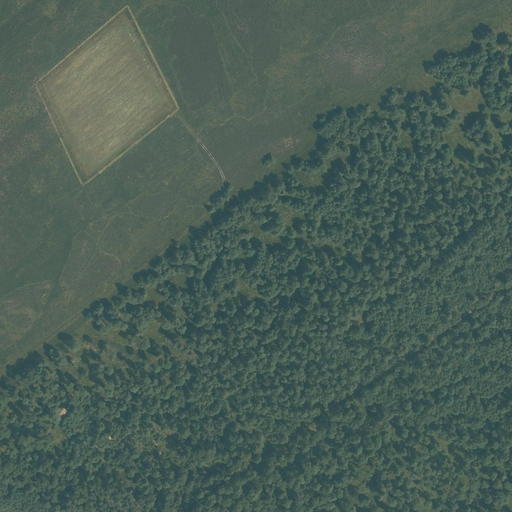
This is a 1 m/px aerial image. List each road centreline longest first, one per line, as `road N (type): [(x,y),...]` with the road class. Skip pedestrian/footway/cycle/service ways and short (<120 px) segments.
road 1 (track): [(177,511),(511,285)]
road 2 (track): [(0,377),(160,254),(223,187),(213,159),(173,112)]
